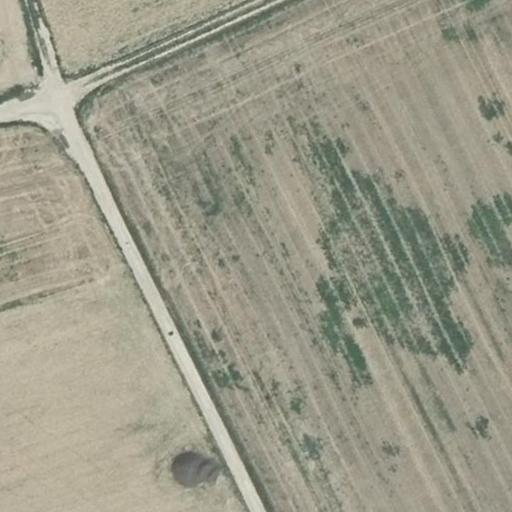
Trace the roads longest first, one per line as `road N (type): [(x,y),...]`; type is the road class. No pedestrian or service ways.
road 1 (track): [(260,511),(58,98),(29,0)]
road 2 (track): [(0,114),(58,98),(270,0)]
